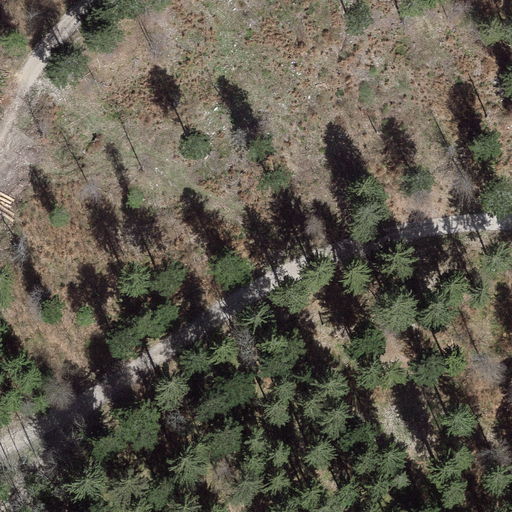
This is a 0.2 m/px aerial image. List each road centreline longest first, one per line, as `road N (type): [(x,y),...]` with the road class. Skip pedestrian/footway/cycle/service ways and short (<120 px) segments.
road 1 (track): [(0,451),(307,257),(384,235),(511,220)]
road 2 (track): [(0,135),(21,87),(90,0)]
road 3 (track): [(9,511),(107,384)]
